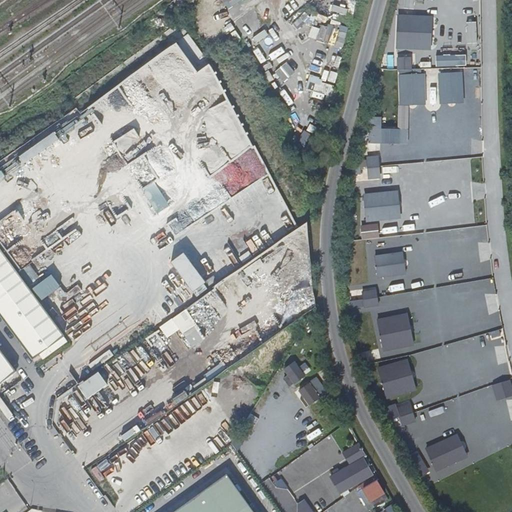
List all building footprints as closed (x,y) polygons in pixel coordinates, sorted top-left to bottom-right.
[(222,0),(226,9),(245,0),(222,0)] [(334,5),(332,11),(347,14),(348,8),(334,5)] [(312,26),(309,37),(331,42),(335,26),(322,23),(321,28),(312,26)] [(405,56),(425,55),(425,23),(405,23),(405,56)] [(476,42),(477,25),(469,25),(469,41),(476,42)] [(436,66),(467,65),(467,54),(436,54),(436,66)] [(282,79),(292,72),(286,64),(277,70),(282,79)] [(331,71),(328,80),(335,82),(338,73),(331,71)] [(439,71),(439,103),(464,102),(463,71),(439,71)] [(310,76),(306,87),(323,93),(327,81),(310,76)] [(406,134),(420,134),(420,97),(407,97),(406,134)] [(405,143),(405,128),(383,127),(383,117),(369,116),(368,142),(405,143)] [(369,167),(381,167),(380,157),(369,157),(369,167)] [(352,166),(352,177),(363,177),(363,166),(352,166)] [(381,177),(381,167),(369,167),(370,177),(381,177)] [(357,227),(375,226),(373,186),(355,187),(357,227)] [(447,219),(461,218),(461,210),(447,211),(447,219)] [(417,215),(405,218),(408,232),(420,230),(417,215)] [(389,220),(390,230),(403,230),(403,219),(389,220)] [(368,272),(397,269),(396,254),(366,257),(368,272)] [(0,322),(29,362),(60,339),(0,256),(0,322)] [(167,267),(189,296),(201,287),(179,258),(167,267)] [(28,283),(38,278),(31,265),(21,270),(28,283)] [(363,300),(378,298),(377,290),(362,293),(363,300)] [(204,298),(174,317),(186,336),(182,339),(189,350),(209,338),(203,328),(209,323),(205,316),(213,311),(207,303),(204,298)] [(379,306),(378,298),(363,300),(364,308),(379,306)] [(379,355),(410,348),(404,317),(372,324),(379,355)] [(88,373),(109,359),(105,353),(84,368),(88,373)] [(0,383),(12,374),(0,358),(0,383)] [(382,402),(413,392),(403,361),(372,371),(382,402)] [(284,370),(294,383),(305,375),(295,362),(284,370)] [(89,400),(110,386),(100,372),(79,386),(89,400)] [(299,392),(310,405),(321,397),(310,383),(299,392)] [(400,418),(413,413),(410,405),(397,410),(400,418)] [(413,413),(400,418),(403,427),(417,422),(413,413)] [(424,452),(433,474),(465,462),(456,439),(424,452)] [(349,464),(366,455),(359,443),(342,452),(349,464)] [(340,495),(374,475),(364,458),(330,478),(340,495)] [(256,511),(229,472),(172,511),(256,511)] [(287,489),(282,479),(274,485),(276,489),(287,489)] [(368,511),(371,511),(389,502),(377,482),(362,490),(358,494),(361,499),(367,496),(372,505),(366,508),(368,511)] [(367,496),(361,499),(366,508),(372,505),(367,496)] [(313,511),(305,500),(298,504),(297,511),(313,511)] [(396,511),(390,503),(377,511),(396,511)]
